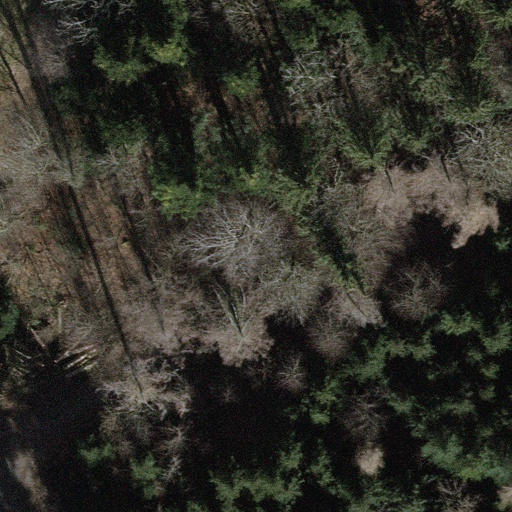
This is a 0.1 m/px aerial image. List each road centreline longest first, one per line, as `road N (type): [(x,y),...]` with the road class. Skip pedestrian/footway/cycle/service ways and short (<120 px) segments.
road 1 (track): [(511,194),(195,332),(89,395),(0,468)]
road 2 (track): [(502,511),(437,438),(275,297)]
